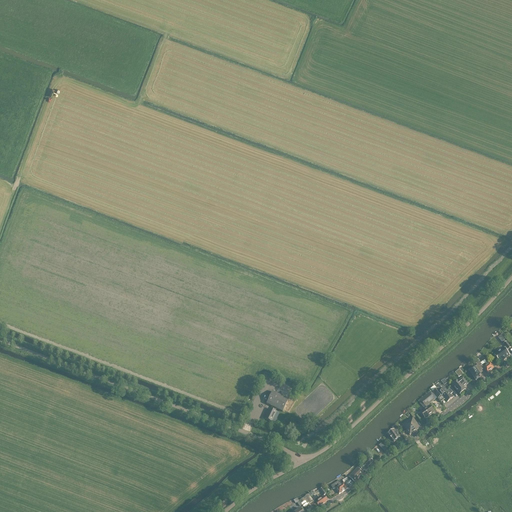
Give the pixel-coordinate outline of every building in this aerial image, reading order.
[(511,356),(507,351),(509,349),(509,350),(511,347),(508,342),(505,344),(507,347),(505,348),(496,355),(501,363),(511,356)] [(479,366),(483,371),(485,369),(489,373),(495,369),(491,363),(489,365),(488,363),(483,366),(480,362),(477,364),(479,366)] [(484,372),(483,371),(479,366),(470,372),(471,374),(471,375),(473,377),(477,381),(481,378),(480,377),(482,376),(481,374),(484,372)] [(459,381),(454,386),(461,395),(467,390),(465,388),(469,384),(464,378),(460,382),(459,381)] [(442,393),(438,390),(435,393),(440,399),(444,396),(449,402),(454,398),(452,396),(454,394),(451,390),(449,392),(446,389),(442,393)] [(290,400),(273,392),(267,403),(274,406),(273,409),(271,408),(266,418),(273,422),(278,412),(277,411),(278,408),(284,412),(290,400)] [(421,400),(428,408),(422,413),(426,419),(436,412),(430,405),(436,400),(430,393),(421,400)] [(482,404),(477,408),(481,412),(485,409),(485,408),(482,404)] [(404,425),(411,435),(421,428),(414,418),(404,425)] [(401,438),(397,432),(400,430),(396,425),(394,428),(395,430),(389,434),(395,442),(401,438)] [(360,467),(364,471),(374,461),(370,457),(360,467)] [(350,478),(355,482),(364,473),(357,467),(356,468),(357,470),(350,478)] [(336,488),(340,494),(348,489),(347,487),(352,484),(348,478),(343,481),(344,483),(342,485),(340,481),(332,486),(334,490),(336,488)] [(318,505),(313,499),(312,499),(309,494),(300,501),(307,511),(311,511),(318,507),(317,506),(318,505)] [(313,499),(318,505),(319,507),(328,501),(325,496),(320,500),(317,496),(313,499)] [(291,503),(286,506),(290,511),(294,511),(296,510),(291,503)]
